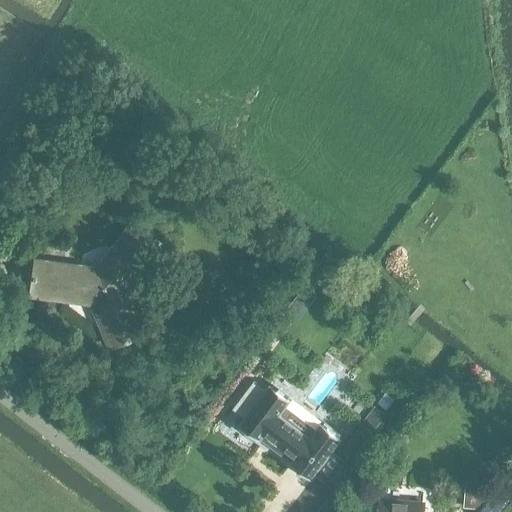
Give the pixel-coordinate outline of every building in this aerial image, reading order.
[(442,190),(417,221),(431,233),(456,202),(442,190)] [(33,261),(29,291),(29,295),(91,304),(109,347),(140,335),(122,291),(159,242),(132,221),(95,270),(33,261)] [(254,381),(234,409),(245,417),(238,425),(260,441),(263,436),(293,459),(289,464),(311,480),(341,440),(320,424),(309,437),(280,415),(290,401),(287,398),(289,396),(274,385),(272,387),(269,385),(265,390),(254,381)] [(376,407),(362,424),(373,433),(387,415),(376,407)] [(466,481),(466,505),(485,505),(485,481),(466,481)] [(380,500),(379,511),(423,511),(424,503),(380,500)]
